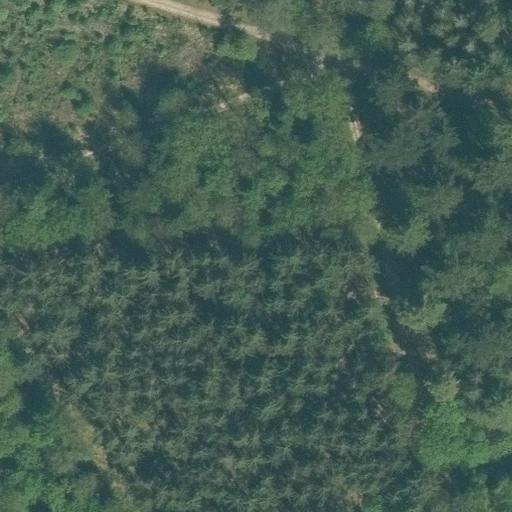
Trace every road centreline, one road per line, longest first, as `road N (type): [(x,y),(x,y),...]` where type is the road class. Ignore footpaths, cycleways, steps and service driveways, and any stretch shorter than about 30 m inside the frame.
road 1 (track): [(439,511),(335,66)]
road 2 (track): [(0,193),(335,66)]
road 3 (track): [(335,66),(114,0)]
road 4 (track): [(511,122),(373,79)]
